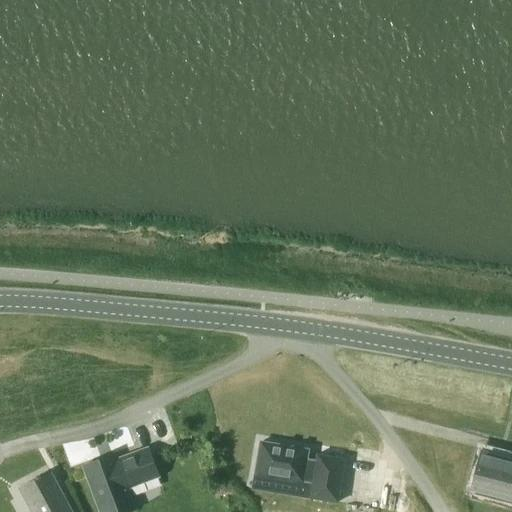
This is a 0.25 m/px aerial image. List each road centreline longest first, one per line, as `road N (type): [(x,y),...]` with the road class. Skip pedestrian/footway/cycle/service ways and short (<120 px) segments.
road 1 (residential): [(299,327),(114,421),(0,450)]
road 2 (tertiary): [(299,327),(0,300)]
road 3 (residential): [(444,511),(299,327)]
road 4 (tertiary): [(511,363),(299,327)]
